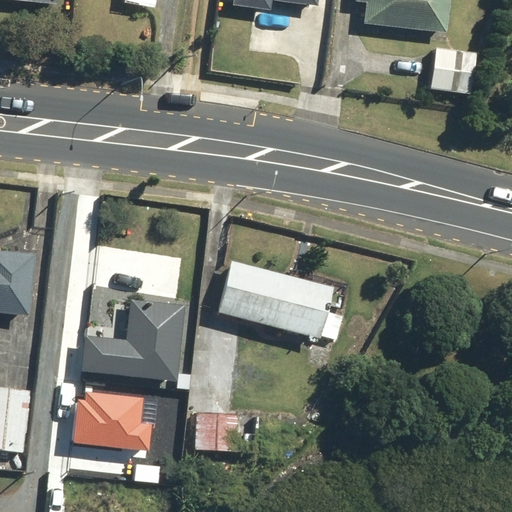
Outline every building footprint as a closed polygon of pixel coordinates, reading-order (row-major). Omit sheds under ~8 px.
[(148,11),(149,0),(117,0),(116,6),(148,11)] [(310,0),(224,0),(223,8),(263,14),(264,4),(309,10),(310,0)] [(439,37),(443,0),(349,0),(349,4),(359,5),(356,28),(439,37)] [(468,57),(430,51),(423,91),(461,98),(468,57)] [(0,318),(18,320),(26,259),(0,255),(0,318)] [(215,291),(207,316),(310,345),(326,291),(223,262),(215,291)] [(82,333),(76,372),(171,385),(181,310),(131,303),(126,339),(82,333)] [(24,395),(0,392),(0,454),(16,457),(24,395)] [(72,394),(66,446),(145,456),(149,428),(136,426),(138,403),(72,394)] [(190,415),(188,453),(253,457),(254,435),(265,436),(266,420),(190,415)]
